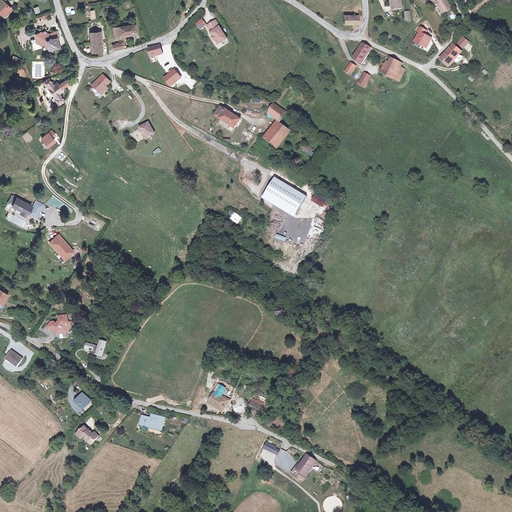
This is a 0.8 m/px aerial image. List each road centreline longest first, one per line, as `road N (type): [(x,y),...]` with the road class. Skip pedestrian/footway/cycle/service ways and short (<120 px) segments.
road 1 (unclassified): [(357,478),(259,427),(130,400),(0,323)]
road 2 (unclassified): [(57,0),(73,45),(90,61),(175,33),(205,0)]
road 3 (unclassified): [(425,70),(511,158)]
